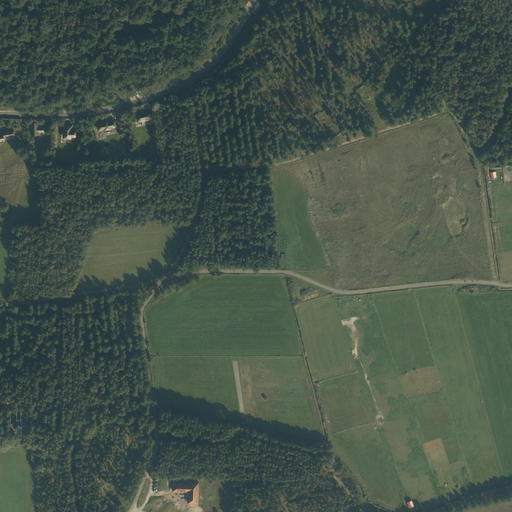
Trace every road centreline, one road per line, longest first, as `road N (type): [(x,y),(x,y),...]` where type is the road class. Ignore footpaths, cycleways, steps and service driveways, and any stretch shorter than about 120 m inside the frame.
road 1 (unknown): [(0,318),(108,304),(126,313),(133,346),(123,364),(128,443),(108,511)]
road 2 (tertiary): [(0,113),(84,112),(190,80),(220,55),(256,0)]
road 3 (unknown): [(126,430),(211,440),(240,433),(313,451),(360,505)]
road 4 (track): [(497,284),(476,152)]
road 5 (unknown): [(122,104),(96,51),(45,0)]
